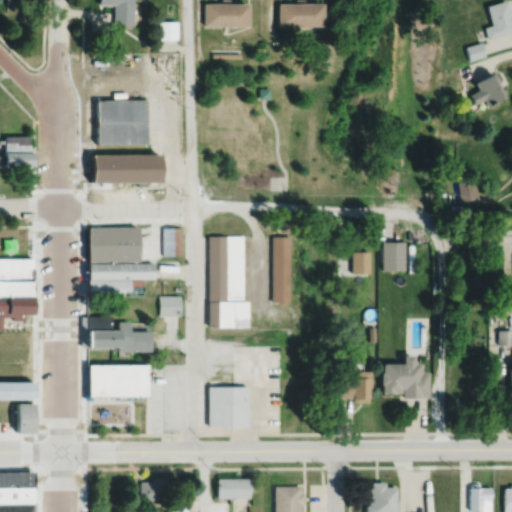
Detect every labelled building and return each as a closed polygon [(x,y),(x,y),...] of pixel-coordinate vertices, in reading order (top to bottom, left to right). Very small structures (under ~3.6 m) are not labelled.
[(97,0),(97,4),(112,4),(112,25),(131,25),(131,0),(97,0)] [(202,3),(202,26),(246,26),(247,3),(228,3),(228,0),(220,0),(220,3),(202,3)] [(277,3),(277,26),(322,26),(322,3),(303,3),(303,0),(295,0),(295,3),(277,3)] [(504,0),(484,5),(489,24),(481,27),(485,39),(511,31),(511,28),(510,22),(511,21),(511,13),(508,14),(504,0)] [(157,21),(158,39),(176,39),(176,20),(157,21)] [(463,46),(467,60),(483,55),(479,41),(463,46)] [(108,101),(108,69),(117,69),(117,59),(85,59),(85,101),(95,101),(108,101)] [(472,83),(476,89),(466,94),(471,104),(481,99),(484,105),(503,95),(491,73),(472,83)] [(256,87),(267,87),(267,98),(256,98),(256,87)] [(95,101),(95,145),(145,144),(145,100),(108,101),(95,101)] [(3,133),(3,137),(0,137),(0,140),(3,140),(3,153),(0,153),(0,160),(3,160),(3,164),(30,164),(30,148),(28,148),(28,133),(3,133)] [(90,153),(90,183),(159,183),(158,153),(90,153)] [(454,180),(458,201),(477,198),(474,177),(454,180)] [(84,224),(84,258),(135,258),(135,224),(84,224)] [(160,225),(160,253),(179,253),(179,225),(160,225)] [(206,234),(206,298),(242,298),(241,233),(206,234)] [(269,234),(270,300),(288,299),(287,234),(269,234)] [(380,239),(380,268),(403,268),(403,239),(380,239)] [(349,249),(349,271),(367,271),(367,249),(349,249)] [(0,255),(0,277),(30,277),(30,255),(0,255)] [(85,260),(85,276),(127,276),(150,276),(150,260),(85,260)] [(85,276),(85,294),(120,294),(119,288),(127,288),(127,276),(85,276)] [(0,277),(30,277),(30,293),(0,293),(0,277)] [(0,293),(30,293),(30,311),(23,311),(23,318),(13,318),(13,314),(0,314),(0,293)] [(156,293),(156,313),(178,313),(177,293),(156,293)] [(206,298),(206,324),(245,324),(245,298),(242,298),(206,298)] [(108,327),(115,327),(115,319),(126,319),(126,328),(147,328),(147,348),(126,348),(115,348),(115,345),(85,345),(85,327),(85,314),(108,314),(108,327)] [(495,328),(495,343),(510,343),(510,328),(495,328)] [(379,361),(379,370),(378,370),(378,382),(380,382),(379,391),(392,391),(392,390),(399,390),(399,386),(400,386),(400,396),(419,396),(419,395),(426,395),(427,369),(419,369),(419,361),(412,361),(412,353),(401,353),(401,361),(379,361)] [(84,362),(85,395),(144,395),(144,361),(84,362)] [(338,379),(338,396),(351,396),(351,400),(367,400),(367,396),(367,386),(369,386),(369,368),(350,369),(350,379),(338,379)] [(0,380),(0,396),(31,396),(31,380),(0,380)] [(206,384),(206,424),(246,424),(246,384),(206,384)] [(13,401),(13,430),(31,430),(31,401),(13,401)] [(0,485),(31,485),(31,470),(0,470),(0,485)] [(138,479),(138,498),(164,498),(164,475),(149,475),(149,480),(138,479)] [(215,476),(215,496),(247,496),(247,476),(215,476)] [(365,485),(365,504),(363,504),(363,511),(393,511),(393,485),(381,485),(381,480),(368,480),(368,485),(365,485)] [(466,486),(466,509),(479,509),(479,498),(488,498),(488,486),(477,486),(477,482),(469,482),(469,486),(466,486)] [(501,486),(501,511),(511,511),(511,506),(511,483),(507,483),(507,486),(501,486)] [(272,484),(272,511),(299,511),(299,502),(302,502),(302,491),(299,491),(299,484),(272,484)] [(0,501),(31,501),(31,485),(0,485),(0,501)] [(168,500),(168,511),(185,511),(185,500),(168,500)] [(0,501),(0,511),(31,511),(31,501),(0,501)]
